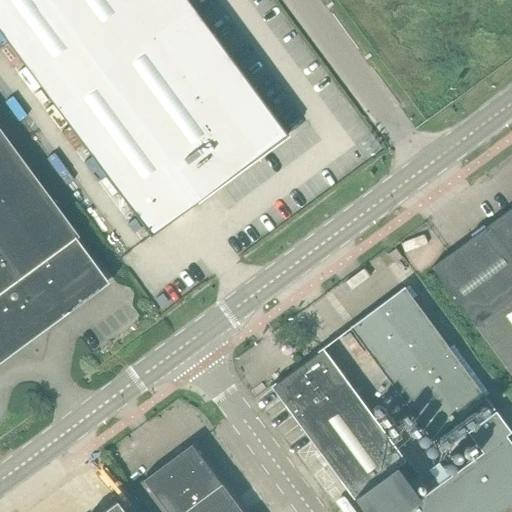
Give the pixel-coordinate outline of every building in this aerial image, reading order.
[(187,0),(0,0),(0,34),(150,237),(288,136),(187,0)] [(0,357),(33,334),(34,335),(45,327),(44,325),(103,282),(73,241),(79,237),(67,221),(0,130),(0,357)] [(511,208),(431,268),(480,335),(511,311),(511,208)] [(388,255),(394,263),(401,257),(396,249),(388,255)] [(362,344),(433,436),(486,394),(436,330),(404,287),(350,328),(362,344)] [(511,311),(480,335),(511,378),(511,311)] [(322,349),(271,387),(363,511),(511,511),(511,444),(506,436),(511,433),(497,413),(470,434),(484,453),(421,499),(397,467),(405,461),(334,365),(322,349)] [(141,484),(161,511),(246,511),(196,443),(141,484)] [(124,511),(117,501),(102,511),(124,511)]
